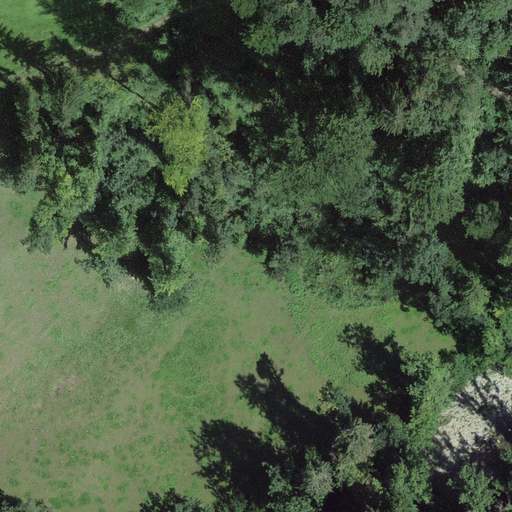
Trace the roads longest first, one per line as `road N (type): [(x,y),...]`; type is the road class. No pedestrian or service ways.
road 1 (track): [(327,0),(511,104)]
road 2 (track): [(118,33),(221,4),(274,0)]
